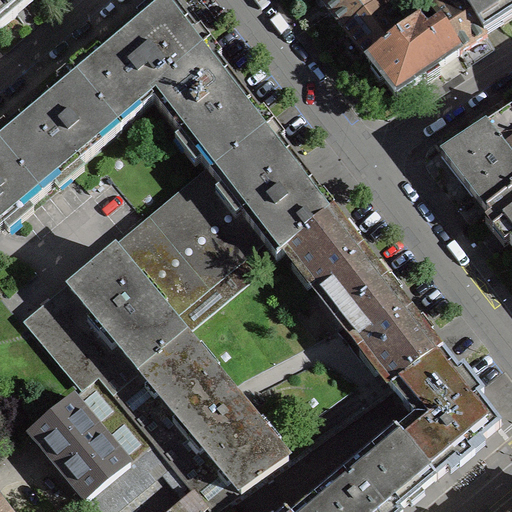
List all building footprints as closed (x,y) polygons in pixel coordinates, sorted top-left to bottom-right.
[(0,0),(0,29),(18,15),(15,12),(30,0),(0,0)] [(154,104),(212,56),(168,0),(162,0),(72,76),(120,134),(121,134),(122,133),(121,132),(154,104)] [(382,0),(320,0),(344,30),(382,0)] [(402,2),(404,5),(410,0),(382,0),(344,30),(368,62),(408,31),(392,10),(402,2)] [(444,0),(430,9),(441,26),(460,56),(486,39),(485,37),(460,0),(444,0)] [(511,0),(460,0),(485,37),(511,18),(511,0)] [(420,22),(408,31),(368,62),(396,98),(460,56),(441,26),(428,35),(420,22)] [(154,104),(210,176),(268,128),(212,56),(154,104)] [(120,134),(72,76),(0,136),(0,149),(42,199),(120,134)] [(486,214),(511,193),(511,111),(458,146),(456,146),(442,156),(441,157),(441,158),(452,171),(453,171),(486,214)] [(184,337),(286,253),(334,213),(268,128),(210,176),(32,325),(86,390),(99,379),(113,396),(184,337)] [(0,149),(0,234),(42,199),(0,149)] [(511,193),(486,214),(511,246),(511,193)] [(286,253),(339,322),(388,283),(334,213),(286,253)] [(392,389),(443,353),(388,283),(339,322),(392,390),(392,389)] [(170,466),(194,494),(207,510),(208,511),(220,511),(229,506),(289,463),(184,337),(113,396),(154,446),(170,466)] [(436,481),(456,465),(460,469),(475,457),(471,452),(501,427),(479,399),(484,395),(464,369),(459,373),(443,353),(392,389),(418,420),(398,437),(436,481)] [(86,390),(31,435),(87,502),(154,446),(113,396),(99,379),(86,390)] [(300,511),(398,511),(436,481),(398,437),(395,433),(300,511)] [(114,511),(170,466),(154,446),(87,502),(74,511),(114,511)] [(205,511),(207,510),(194,494),(172,511),(205,511)]
